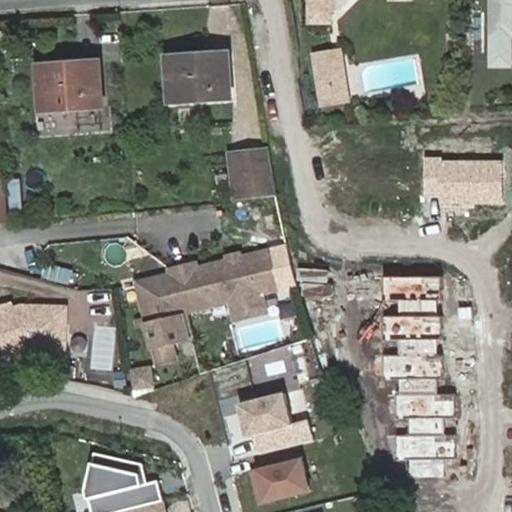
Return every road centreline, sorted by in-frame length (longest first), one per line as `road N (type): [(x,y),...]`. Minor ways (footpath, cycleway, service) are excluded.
road 1 (residential): [(267,0),(310,213),(322,230),(350,242),(472,246),(483,264),(491,490),(478,511)]
road 2 (residential): [(208,511),(197,465),(169,424),(50,397),(0,407)]
